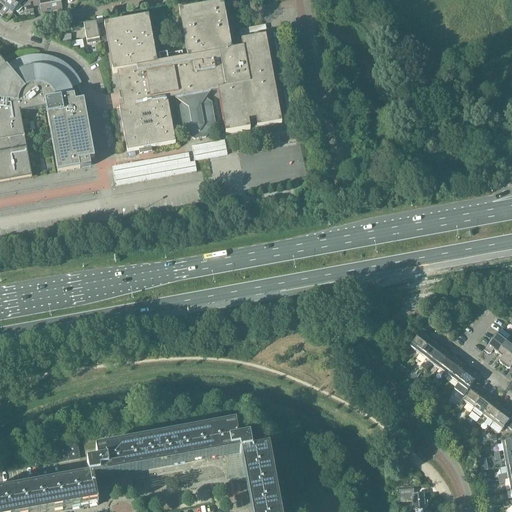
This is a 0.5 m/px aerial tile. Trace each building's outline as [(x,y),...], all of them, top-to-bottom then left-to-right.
[(21,0),(10,0),(0,12),(0,14),(3,17),(8,11),(13,15),(20,6),(25,9),(33,8),(32,3),(31,0),(24,0),(23,2),(21,0)] [(0,5),(0,12),(10,0),(0,0),(0,4),(1,5),(0,5)] [(31,0),(32,3),(39,2),(40,6),(41,14),(52,12),(49,0),(31,0)] [(49,0),(52,12),(62,10),(61,3),(60,0),(49,0)] [(104,26),(107,42),(113,74),(117,73),(123,108),(119,108),(127,153),(175,144),(167,101),(175,99),(181,104),(177,110),(181,131),(194,140),(206,138),(216,125),(212,104),(206,99),(211,93),(218,91),(226,135),(250,130),(249,122),(256,121),(257,129),(282,125),(266,37),(241,42),(243,49),(232,51),(223,4),(179,12),(187,56),(183,57),(182,52),(167,55),(159,56),(160,64),(157,65),(148,18),(104,26)] [(87,23),(83,23),(87,42),(99,40),(97,27),(96,23),(88,25),(87,23)] [(104,26),(97,27),(99,40),(100,43),(103,42),(107,42),(104,26)] [(76,87),(81,85),(74,74),(68,68),(58,61),(47,57),(41,57),(28,57),(19,60),(16,61),(12,63),(7,67),(0,59),(0,184),(32,178),(20,113),(46,109),(57,170),(90,164),(76,87)] [(410,348),(419,355),(429,342),(425,339),(427,336),(427,333),(423,330),(410,348)] [(493,352),(497,355),(507,342),(511,337),(501,330),(484,352),(488,355),(491,355),(493,352)] [(419,355),(429,362),(442,345),(438,342),(436,342),(433,345),(429,342),(419,355)] [(499,364),(503,367),(511,355),(511,345),(507,342),(497,355),(501,358),(499,361),(499,364)] [(427,366),(423,370),(426,372),(429,368),(433,365),(439,370),(448,357),(444,354),(447,351),(446,348),(442,345),(429,362),(427,366)] [(511,366),(511,355),(503,367),(507,370),(510,369),(511,366)] [(439,370),(448,377),(461,360),(458,357),(455,357),(453,360),(448,357),(439,370)] [(445,381),(443,384),(445,386),(448,383),(455,388),(458,384),(468,372),(463,368),(466,365),(465,363),(461,360),(448,377),(446,380),(445,381)] [(455,388),(454,390),(464,397),(481,375),(477,371),(474,372),(472,375),(468,372),(458,384),(455,388)] [(463,402),(473,409),(483,397),(479,393),(481,390),(481,388),(477,385),(463,402)] [(473,409),(483,417),(496,399),(492,396),(490,397),(487,400),(483,397),(473,409)] [(483,417),(492,424),(502,411),(498,408),(500,405),(500,402),(496,399),(483,417)] [(502,411),(492,424),(502,432),(506,427),(511,418),(511,411),(509,411),(506,414),(502,411)] [(249,483),(254,511),(277,511),(266,451),(269,450),(252,453),(249,440),(238,442),(235,426),(226,428),(227,431),(97,455),(96,452),(98,464),(87,466),(89,479),(93,479),(93,481),(0,498),(0,511),(49,511),(97,504),(97,506),(98,506),(95,489),(108,486),(106,476),(228,454),(230,462),(229,477),(239,478),(240,482),(249,483)] [(511,442),(501,444),(504,456),(511,454),(511,442)] [(399,490),(400,503),(413,502),(414,511),(425,511),(423,495),(414,496),(413,488),(399,490)]
